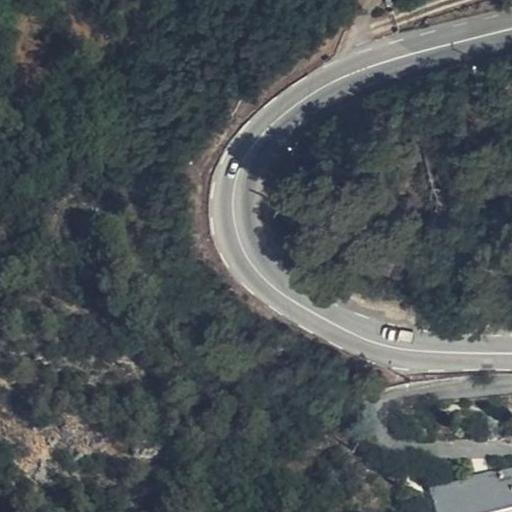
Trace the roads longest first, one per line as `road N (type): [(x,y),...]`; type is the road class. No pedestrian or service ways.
road 1 (secondary): [(511,351),(400,347),(347,330),(249,263),(235,203),(253,145),(273,120),(356,71)]
road 2 (secondary): [(356,71),(511,30)]
